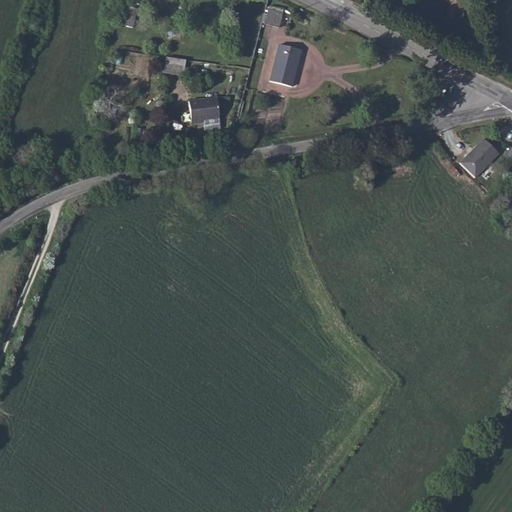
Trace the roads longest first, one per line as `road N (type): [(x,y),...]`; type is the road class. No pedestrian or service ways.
road 1 (unclassified): [(0,227),(49,197),(103,179),(460,120)]
road 2 (unclassified): [(315,0),(485,89)]
road 3 (track): [(65,190),(0,351)]
